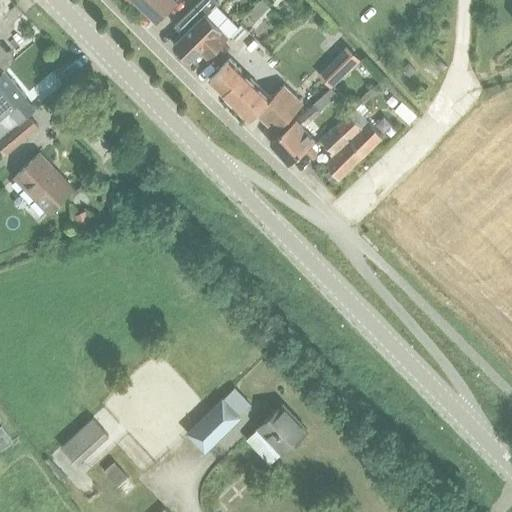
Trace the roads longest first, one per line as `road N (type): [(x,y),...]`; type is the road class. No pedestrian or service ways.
road 1 (secondary): [(467,424),(214,164)]
road 2 (residential): [(111,0),(332,219)]
road 3 (residential): [(467,424),(457,380),(326,226)]
road 4 (secondary): [(214,164),(56,0)]
road 5 (residential): [(214,164),(248,175),(326,226)]
